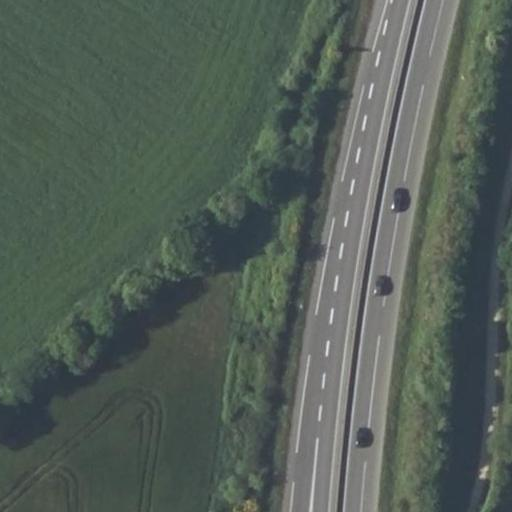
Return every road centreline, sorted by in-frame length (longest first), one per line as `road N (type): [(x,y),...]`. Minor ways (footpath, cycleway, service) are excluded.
road 1 (primary): [(354,511),(389,218),(435,0)]
road 2 (primary): [(355,209),(329,283),(301,511)]
road 3 (primary): [(355,209),(323,511)]
road 4 (primary): [(402,0),(355,209)]
